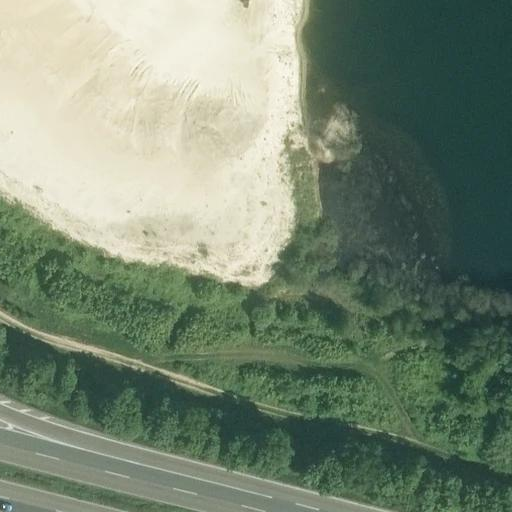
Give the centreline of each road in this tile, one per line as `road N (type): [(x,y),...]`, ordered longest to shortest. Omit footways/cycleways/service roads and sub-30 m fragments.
road 1 (motorway): [(190,491),(0,406)]
road 2 (motorway): [(190,491),(0,440)]
